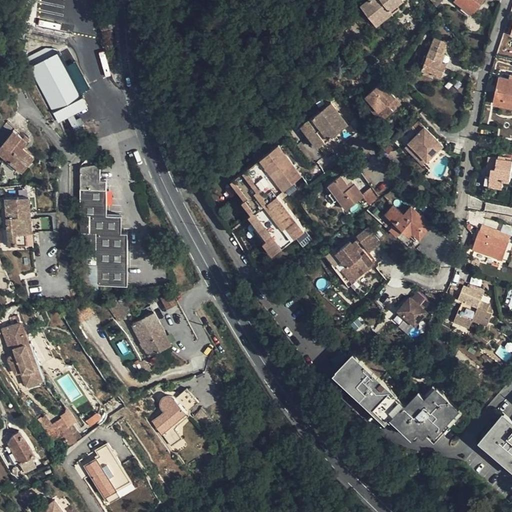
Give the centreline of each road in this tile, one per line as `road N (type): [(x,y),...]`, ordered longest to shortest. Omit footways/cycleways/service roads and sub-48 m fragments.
road 1 (primary): [(127,0),(141,114),(167,193),(265,363),(316,436),(387,511)]
road 2 (residential): [(507,0),(478,97),(444,277),(434,283),(396,269)]
